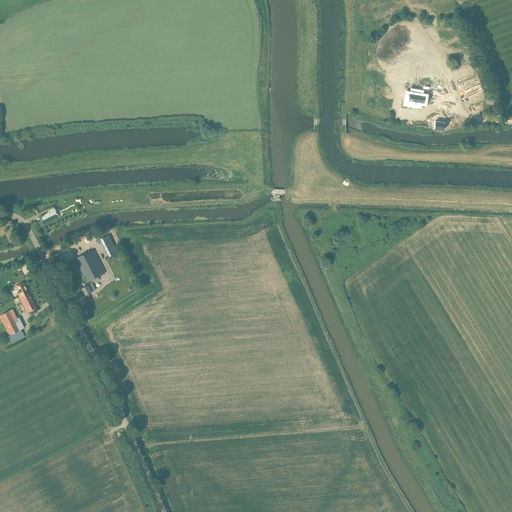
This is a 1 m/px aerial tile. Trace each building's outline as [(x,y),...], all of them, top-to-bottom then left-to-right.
[(425,103),(426,95),(419,94),(418,94),(418,92),(418,91),(412,90),(411,93),(407,92),(407,93),(409,93),(408,101),(411,101),(411,102),(412,102),(413,101),(420,103),(425,103)] [(435,121),(435,122),(434,128),(444,130),(445,122),(439,121),(435,121)] [(58,208),(54,210),(53,206),(52,206),(46,210),(48,213),(40,217),(40,218),(43,224),(55,218),(62,214),(58,208)] [(108,234),(99,238),(109,256),(118,252),(108,234)] [(93,249),(76,258),(87,281),(90,280),(92,279),(93,281),(94,282),(95,282),(99,280),(99,279),(97,276),(105,272),(93,249)] [(85,281),(82,283),(83,286),(82,287),(86,295),(91,292),(95,290),(91,282),(87,284),(87,285),(86,282),(85,281)] [(17,293),(19,296),(27,312),(36,308),(23,282),(16,285),(19,292),(17,293)] [(19,317),(17,318),(12,309),(0,314),(0,317),(9,335),(24,327),(19,317)]
